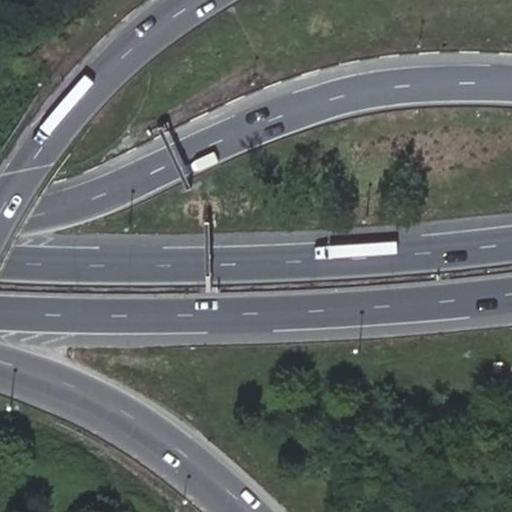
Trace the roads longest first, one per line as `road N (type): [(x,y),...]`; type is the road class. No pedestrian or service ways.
road 1 (motorway): [(511,78),(401,82),(328,95),(70,207),(0,219)]
road 2 (motorway): [(511,242),(239,264),(0,262)]
road 3 (motorway): [(0,312),(245,312),(511,292)]
road 4 (motorway): [(0,362),(108,401),(200,462),(251,511)]
road 5 (motorway): [(198,0),(93,84),(23,167),(0,208)]
